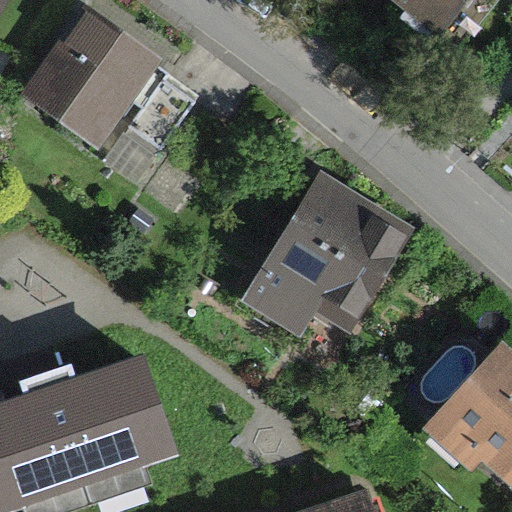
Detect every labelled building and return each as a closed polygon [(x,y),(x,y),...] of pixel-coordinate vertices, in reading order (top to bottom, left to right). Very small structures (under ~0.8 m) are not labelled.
[(372,0),(427,43),(461,0),(372,0)] [(84,9),(22,99),(101,154),(164,64),(84,9)] [(309,170),(229,305),(288,339),(306,309),(342,331),(395,241),(354,217),(363,202),(309,170)] [(511,496),(511,357),(502,349),(423,436),(472,480),(482,469),(511,496)] [(0,511),(42,511),(179,467),(145,364),(0,411),(0,511)] [(374,511),(369,497),(322,511),(374,511)]
